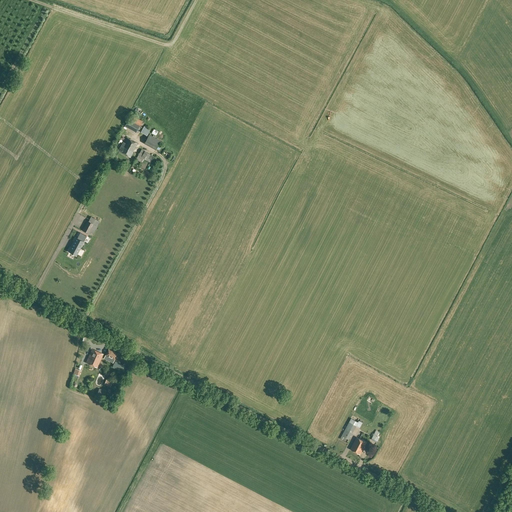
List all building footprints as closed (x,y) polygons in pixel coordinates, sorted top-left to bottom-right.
[(125,126),(136,132),(137,131),(142,121),(133,117),(131,121),(128,119),(125,126)] [(141,132),(147,135),(150,130),(144,127),(141,132)] [(144,143),(155,150),(160,141),(149,134),(144,143)] [(118,150),(130,157),(133,152),(133,151),(137,143),(127,138),(124,144),(122,143),(118,150)] [(141,149),(138,155),(150,162),(154,156),(141,149)] [(89,232),(93,234),(100,221),(91,216),(88,221),(87,221),(83,230),(88,233),(89,232)] [(69,251),(76,255),(83,242),(86,236),(81,233),(78,239),(76,238),(69,251)] [(86,362),(97,367),(103,354),(92,349),(86,362)] [(104,358),(113,362),(114,359),(114,360),(118,353),(108,349),(104,358)] [(97,394),(104,397),(106,391),(99,388),(97,394)] [(351,418),(349,422),(356,426),(360,428),(363,423),(359,421),(358,422),(351,418)] [(345,430),(340,439),(343,440),(344,437),(349,440),(352,433),(345,430)] [(371,439),(377,443),(379,438),(377,436),(379,433),(378,432),(379,431),(376,430),(371,439)] [(350,449),(360,454),(366,443),(356,438),(350,449)]
